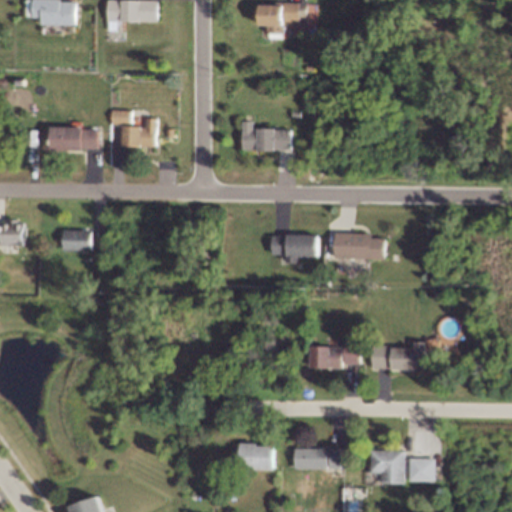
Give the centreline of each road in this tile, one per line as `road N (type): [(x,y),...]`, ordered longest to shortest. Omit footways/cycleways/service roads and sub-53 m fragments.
road 1 (residential): [(0,186),(511,194)]
road 2 (residential): [(227,404),(511,409)]
road 3 (residential): [(203,190),(202,0)]
